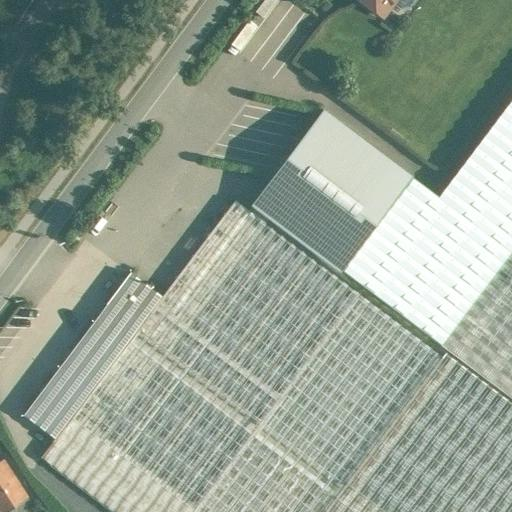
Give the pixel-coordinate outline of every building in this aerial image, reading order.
[(361,0),(381,15),(382,16),(383,15),(392,3),(399,8),(410,7),(415,0),(361,0)] [(323,109),(250,205),(253,207),(250,212),(265,224),(269,219),(340,273),(412,177),(323,109)] [(234,200),(162,296),(150,312),(156,317),(157,323),(150,332),(144,333),(138,329),(71,418),(194,511),(358,294),(265,224),(250,212),(234,200)] [(162,296),(130,272),(105,304),(106,305),(138,329),(144,333),(150,332),(157,323),(156,317),(150,312),(162,296)] [(194,511),(193,511),(322,511),(440,356),(358,294),(194,511)] [(106,305),(23,414),(55,438),(71,418),(138,329),(106,305)] [(511,511),(511,403),(444,353),(441,357),(440,356),(322,511),(511,511)] [(193,511),(194,511),(71,418),(55,438),(41,457),(113,511),(193,511)] [(3,460),(0,462),(0,511),(4,511),(11,508),(13,511),(33,511),(36,511),(3,460)]
